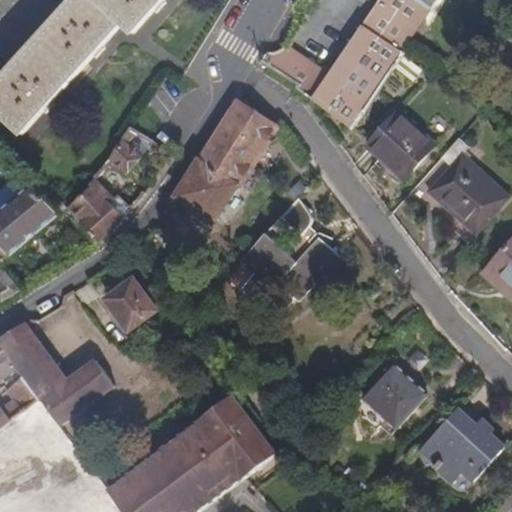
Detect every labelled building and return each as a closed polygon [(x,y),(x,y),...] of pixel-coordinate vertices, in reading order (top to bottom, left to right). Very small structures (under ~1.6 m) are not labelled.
[(94,0),(75,0),(0,81),(0,115),(21,136),(122,25),(134,35),(166,0),(95,0),(94,0)] [(351,134),(405,54),(433,13),(414,0),(380,0),(322,87),(315,82),(322,73),(284,49),(280,51),(278,54),(273,55),(270,56),(266,55),(261,64),(301,89),(296,95),(351,134)] [(443,0),(422,0),(436,9),(443,0)] [(214,223),(275,128),(236,103),(175,198),(214,223)] [(402,183),(436,146),(398,113),(365,149),(402,183)] [(123,143),(110,159),(127,178),(144,159),(143,158),(152,146),(132,132),(123,143)] [(472,240),(508,201),(461,160),(468,151),(457,143),(439,162),(449,170),(425,197),(472,240)] [(107,193),(94,183),(90,188),(93,191),(70,211),(82,225),(107,200),(104,197),(107,193)] [(0,238),(15,256),(62,216),(36,186),(0,214),(0,238)] [(114,205),(127,217),(133,211),(120,199),(114,205)] [(100,244),(127,217),(114,205),(107,200),(82,225),(100,244)] [(341,260),(328,248),(334,241),(318,234),(316,236),(312,233),(313,222),(313,221),(312,219),(311,217),(311,216),(312,214),(297,201),(239,262),(252,276),(237,292),(259,313),(282,289),(298,305),(341,260)] [(2,267),(15,256),(0,238),(0,298),(5,305),(23,293),(2,267)] [(511,291),(511,242),(487,269),(511,291)] [(511,291),(487,269),(482,274),(511,300),(511,291)] [(128,333),(156,313),(153,309),(140,290),(133,281),(105,301),(128,333)] [(149,283),(140,290),(153,309),(163,302),(149,283)] [(59,426),(111,386),(91,360),(65,380),(21,322),(0,335),(0,346),(16,369),(23,377),(41,401),(50,414),(59,426)] [(231,349),(222,337),(212,345),(220,357),(231,349)] [(16,369),(0,346),(0,378),(1,380),(16,369)] [(367,402),(397,429),(425,398),(395,371),(367,402)] [(0,431),(15,421),(41,401),(23,377),(5,391),(13,401),(1,411),(0,409),(0,431)] [(482,471),(511,440),(511,431),(501,422),(506,417),(492,404),(486,411),(468,394),(430,435),(447,450),(443,455),(461,472),(471,461),(482,471)] [(199,511),(242,480),(251,473),(276,455),(233,396),(108,491),(123,511),(199,511)] [(24,433),(50,414),(41,401),(15,421),(24,433)] [(90,511),(100,505),(73,468),(26,504),(31,511),(90,511)] [(259,482),(251,473),(242,480),(251,490),(259,482)] [(0,511),(31,511),(26,504),(14,489),(0,499),(0,511)]
